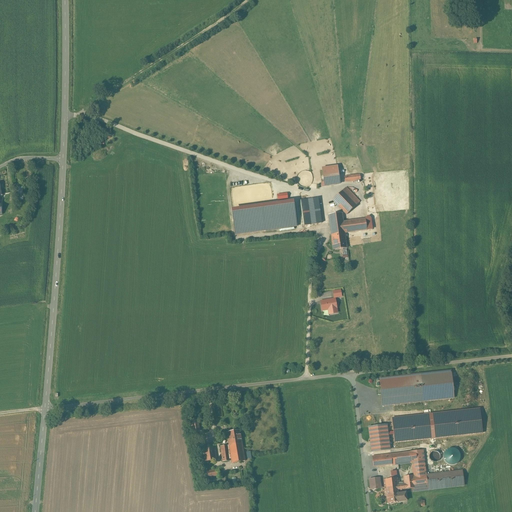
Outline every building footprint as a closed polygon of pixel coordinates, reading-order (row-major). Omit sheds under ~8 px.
[(337,166),(322,168),(324,186),(339,184),(337,166)] [(8,183),(7,173),(0,173),(0,177),(1,184),(3,184),(4,187),(8,187),(7,183),(8,183)] [(359,202),(346,187),(332,200),(346,214),(359,202)] [(290,198),(290,193),(279,194),(279,201),(283,200),(283,202),(285,202),(285,199),(290,198)] [(318,198),(301,200),(304,225),(311,224),(308,205),(318,203),(318,198)] [(293,201),(232,209),(236,236),(297,227),(293,201)] [(318,203),(308,205),(311,224),(321,223),(318,203)] [(341,213),(328,215),(333,250),(346,248),(344,233),(343,221),(341,213)] [(365,218),(343,221),(344,233),(366,230),(365,218)] [(334,299),(320,302),(322,310),(328,309),(329,314),(337,313),(336,308),(334,299)] [(450,371),(380,378),(383,406),(454,398),(450,371)] [(198,419),(188,420),(189,431),(199,430),(198,419)] [(386,425),(368,427),(371,452),(389,449),(386,425)] [(238,435),(226,436),(227,445),(229,458),(241,457),(238,435)] [(213,444),(197,447),(199,463),(216,460),(213,444)] [(227,445),(220,446),(222,461),(229,461),(229,458),(227,445)] [(413,465),(424,464),(423,450),(411,451),(413,462),(413,465)] [(413,462),(411,451),(372,456),(373,466),(413,462)] [(439,459),(440,457),(439,454),(438,453),(436,452),(434,451),(432,452),(430,453),(429,455),(429,457),(429,459),(431,460),(432,462),(434,462),(436,462),(438,460),(439,459)] [(427,485),(426,475),(424,464),(413,465),(411,465),(412,475),(413,475),(414,487),(427,485)] [(427,485),(414,487),(414,488),(412,488),(412,492),(464,486),(461,471),(426,475),(427,485)] [(413,475),(412,475),(403,477),(404,482),(405,489),(412,488),(414,488),(414,487),(413,475)] [(379,478),(369,479),(370,485),(370,489),(376,488),(375,488),(374,485),(380,484),(379,478)] [(398,491),(397,483),(397,478),(385,480),(387,503),(406,500),(405,493),(399,493),(398,491)]
